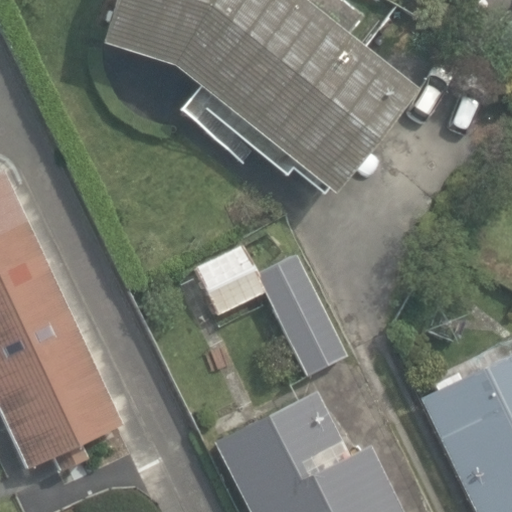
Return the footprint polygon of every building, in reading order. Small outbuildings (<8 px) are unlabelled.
[(169,65),(330,195),(412,93),(297,0),(110,0),(97,44),(169,65)] [(511,64),(511,0),(506,0),(480,46),(511,64)] [(123,424),(2,169),(0,170),(0,412),(27,469),(53,457),(58,470),(90,456),(84,443),(123,424)] [(264,291),(307,377),(347,357),(296,253),(258,272),(243,243),(195,267),(218,314),(264,291)] [(511,511),(511,353),(419,398),(473,511),(511,511)] [(212,441),(246,511),(401,511),(369,445),(349,455),(318,390),(212,441)]
